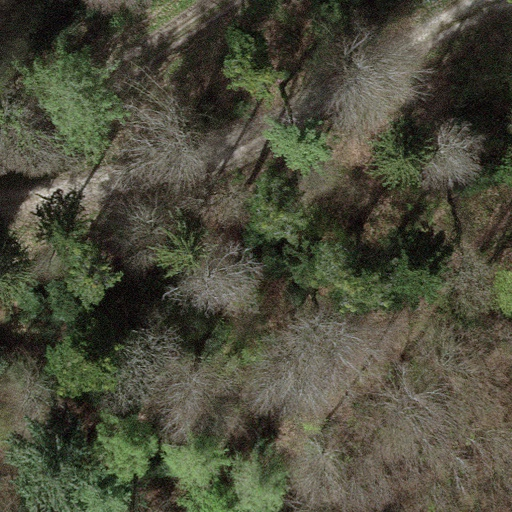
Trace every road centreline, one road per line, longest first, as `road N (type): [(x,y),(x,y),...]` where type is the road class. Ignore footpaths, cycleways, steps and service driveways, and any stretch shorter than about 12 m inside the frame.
road 1 (track): [(511,47),(166,35)]
road 2 (track): [(218,0),(0,151)]
